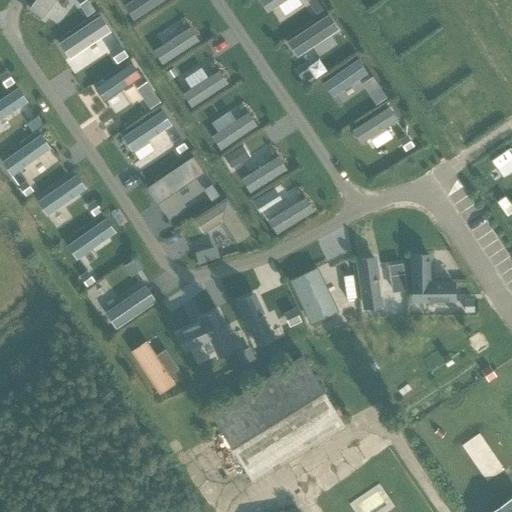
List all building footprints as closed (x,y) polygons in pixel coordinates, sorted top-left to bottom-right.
[(31,0),(27,6),(43,18),(56,0),(31,0)] [(127,0),(124,3),(134,18),(162,0),(127,0)] [(261,0),(269,11),(285,0),(261,0)] [(59,39),(69,54),(109,28),(100,13),(59,39)] [(287,39),(295,52),(336,25),(327,13),(287,39)] [(190,25),(155,48),(163,61),(198,38),(190,25)] [(319,77),(331,96),(368,73),(356,54),(319,77)] [(97,86),(106,100),(142,76),(134,63),(97,86)] [(221,67),(185,90),(194,103),(230,80),(221,67)] [(0,98),(0,117),(27,100),(19,87),(0,98)] [(353,127),(362,141),(396,119),(388,105),(353,127)] [(125,134),(134,149),(173,124),(163,109),(125,134)] [(213,133),(222,146),(256,124),(248,111),(213,133)] [(0,156),(10,172),(51,146),(41,130),(0,156)] [(242,178),(250,190),(285,168),(277,155),(242,178)] [(148,188),(160,206),(206,176),(194,158),(148,188)] [(36,198),(46,213),(87,187),(77,172),(36,198)] [(270,216),(279,230),(313,208),(304,194),(270,216)] [(235,244),(251,233),(228,197),(212,208),(235,244)] [(66,240),(77,257),(116,232),(105,215),(66,240)] [(356,255),(363,306),(382,304),(375,252),(356,255)] [(432,278),(432,252),(408,252),(409,301),(456,302),(456,278),(432,278)] [(317,265),(291,276),(311,320),(336,309),(317,265)] [(147,283),(107,309),(116,322),(155,297),(147,283)] [(254,289),(237,297),(258,343),(275,336),(254,289)] [(185,348),(210,336),(218,353),(237,344),(220,307),(200,316),(204,322),(179,334),(185,348)] [(147,337),(131,348),(160,393),(176,382),(147,337)] [(344,425),(302,357),(210,413),(252,481),(344,425)] [(480,370),(487,381),(496,376),(489,364),(480,370)]
